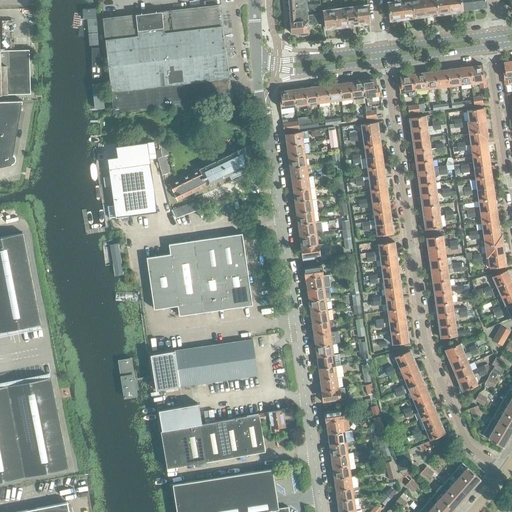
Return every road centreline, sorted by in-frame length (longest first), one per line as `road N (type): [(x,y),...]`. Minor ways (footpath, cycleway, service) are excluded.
road 1 (residential): [(504,472),(459,428),(425,343),(384,61)]
road 2 (residential): [(320,511),(274,188)]
road 3 (residential): [(511,186),(488,47)]
road 4 (tertiary): [(256,64),(297,72),(384,61)]
road 5 (tertiary): [(381,48),(256,64)]
road 6 (residential): [(274,188),(256,64)]
